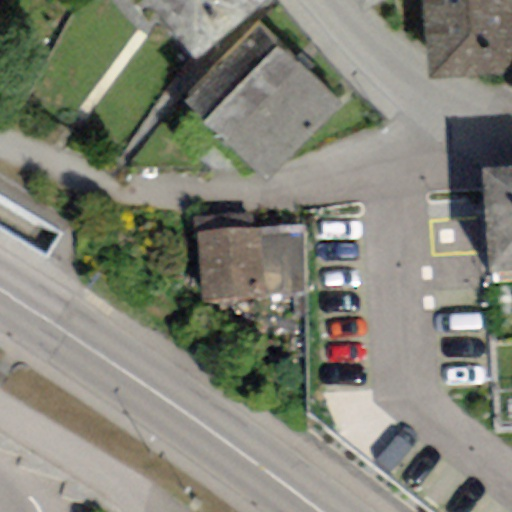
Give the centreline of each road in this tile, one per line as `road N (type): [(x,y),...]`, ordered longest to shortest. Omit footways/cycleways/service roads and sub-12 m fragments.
road 1 (secondary): [(317,511),(0,292)]
road 2 (residential): [(511,127),(421,101),(330,0)]
road 3 (residential): [(0,413),(151,511)]
